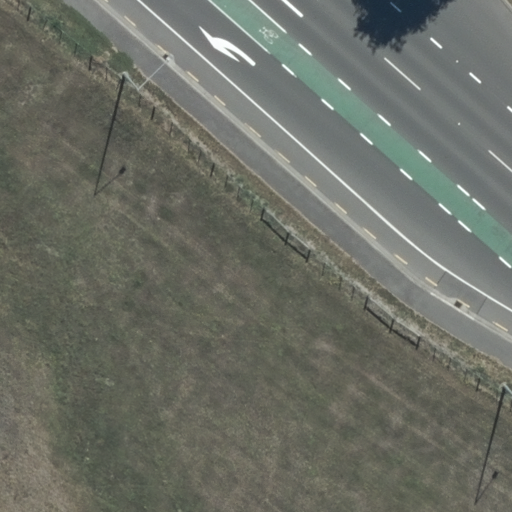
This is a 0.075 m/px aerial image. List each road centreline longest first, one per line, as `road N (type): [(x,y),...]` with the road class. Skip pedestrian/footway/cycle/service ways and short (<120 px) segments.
road 1 (trunk): [(511,233),(299,114),(160,0)]
road 2 (primary): [(511,173),(322,0)]
